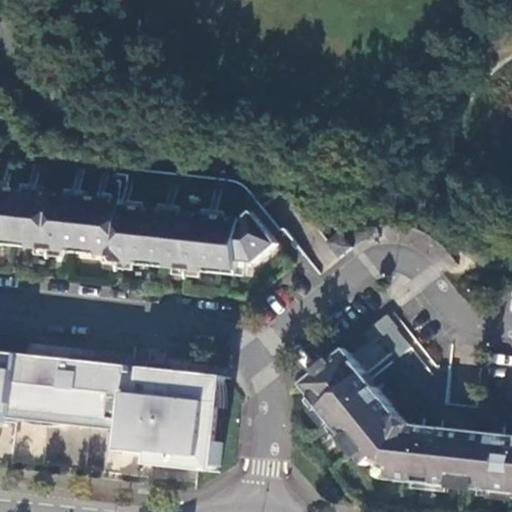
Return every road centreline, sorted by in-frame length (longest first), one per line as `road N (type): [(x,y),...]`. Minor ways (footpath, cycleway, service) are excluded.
road 1 (residential): [(258,356),(378,260),(397,255),(429,274),(467,317),(511,326)]
road 2 (residential): [(0,300),(206,322),(258,356)]
road 3 (residential): [(258,356),(274,403),(263,494)]
